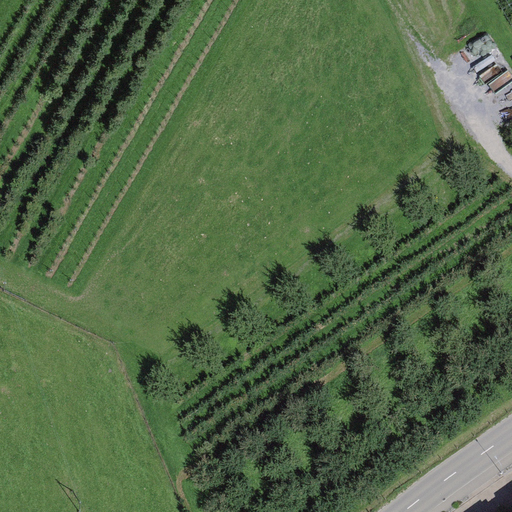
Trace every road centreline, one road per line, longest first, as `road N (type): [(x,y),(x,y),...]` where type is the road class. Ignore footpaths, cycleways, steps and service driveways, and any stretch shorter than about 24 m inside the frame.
road 1 (track): [(483,112),(394,0)]
road 2 (tertiary): [(405,511),(511,435)]
